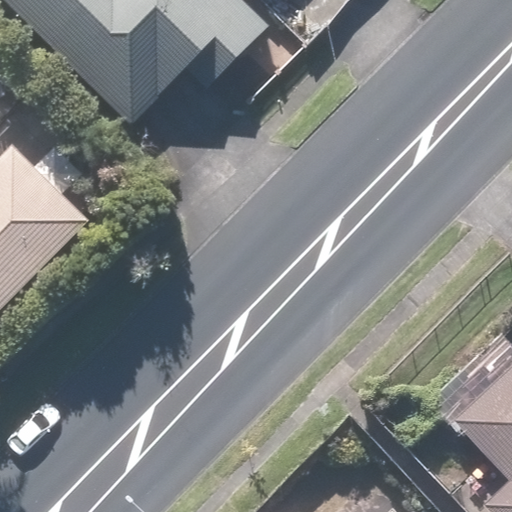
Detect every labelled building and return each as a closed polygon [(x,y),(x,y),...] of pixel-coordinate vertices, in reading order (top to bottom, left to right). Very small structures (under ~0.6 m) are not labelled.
[(6,0),(86,84),(95,75),(141,124),(191,77),(210,97),(281,30),(252,0),(6,0)] [(0,157),(13,143),(0,130),(0,129),(37,90),(0,55),(0,157)] [(25,154),(0,178),(0,323),(107,220),(67,179),(87,159),(44,114),(14,143),(25,154)] [(511,511),(511,327),(509,325),(437,396),(494,455),(466,483),(494,511),(511,511)] [(401,511),(395,505),(387,511),(371,511),(363,503),(353,511),(311,511),(304,504),(296,511),(401,511)]
